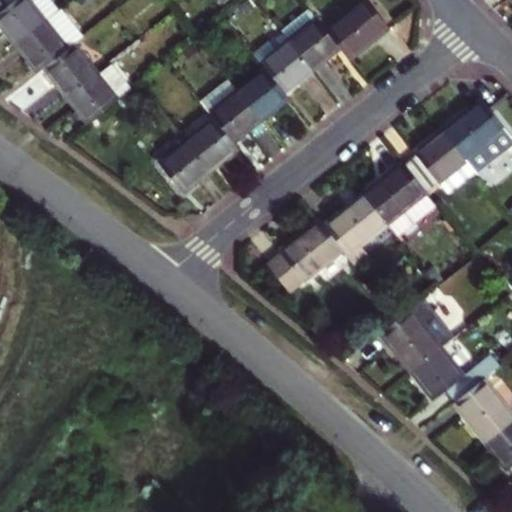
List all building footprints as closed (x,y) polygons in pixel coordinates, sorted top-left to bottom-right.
[(0,0),(0,14),(9,8),(2,0),(0,0)] [(9,8),(0,14),(0,20),(9,31),(19,44),(60,12),(50,0),(18,0),(17,1),(9,8)] [(385,26),(363,0),(354,0),(322,28),(336,46),(347,59),(367,42),(385,26)] [(278,32),(283,39),(308,70),(321,58),(336,46),(322,28),(306,9),(278,32)] [(40,71),(46,66),(76,43),(81,39),(60,12),(19,44),(30,58),(40,71)] [(283,39),(260,58),(265,64),(285,90),(297,79),(308,70),(283,39)] [(68,93),(97,71),(76,43),(46,66),(57,80),(68,93)] [(97,71),(68,93),(79,107),(89,119),(111,102),(129,88),(109,62),(97,71)] [(265,64),(236,87),(259,117),(274,105),(288,94),(285,90),(265,64)] [(208,109),(213,116),(231,139),(244,129),(259,117),(236,87),(208,109)] [(477,170),(511,141),(511,138),(480,99),(462,113),(443,128),(466,157),(475,167),(477,170)] [(213,116),(186,138),(210,168),(224,158),(237,147),(231,139),(213,116)] [(466,157),(443,128),(424,144),(403,160),(427,189),(439,179),(448,190),(475,167),(466,157)] [(186,138),(158,160),(181,190),(197,179),(210,168),(186,138)] [(382,177),(363,192),(387,221),(399,236),(438,203),(427,189),(403,160),(382,177)] [(325,223),(344,246),(349,252),(387,221),(363,192),(345,207),(325,223)] [(344,246),(325,223),(320,217),(296,235),(279,250),(302,279),(344,246)] [(400,314),(380,330),(399,353),(412,369),(441,346),(409,306),(400,314)] [(434,396),(445,387),(454,400),(483,377),(473,365),(463,373),(441,346),(412,369),(428,389),(434,396)] [(473,365),(483,377),(499,364),(489,352),(473,365)] [(484,438),(511,416),(511,413),(483,377),(454,400),(461,408),(471,421),(484,438)] [(511,475),(511,416),(484,438),(499,458),(511,475)]
